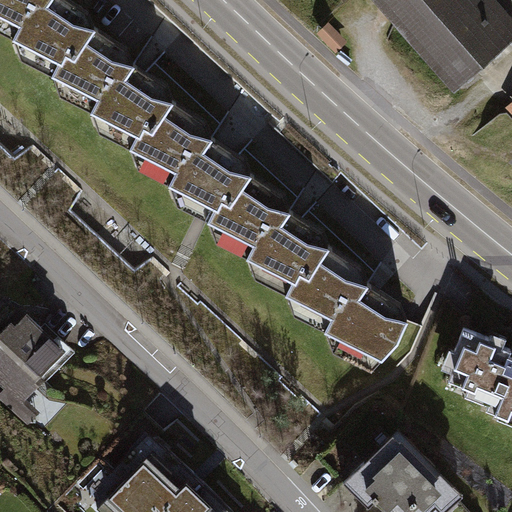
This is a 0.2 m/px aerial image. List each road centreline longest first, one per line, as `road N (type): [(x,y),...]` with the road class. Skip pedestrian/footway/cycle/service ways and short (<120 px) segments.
road 1 (residential): [(125,0),(439,295)]
road 2 (residential): [(0,212),(306,511)]
road 3 (secondary): [(511,256),(223,0)]
